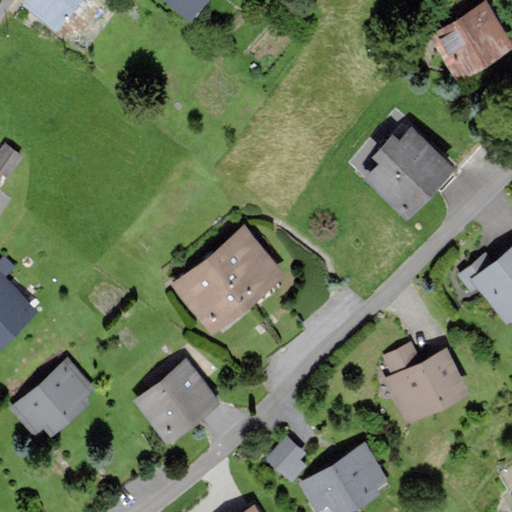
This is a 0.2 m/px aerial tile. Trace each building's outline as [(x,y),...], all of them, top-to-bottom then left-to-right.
[(30,0),(29,2),(58,25),(78,0),(30,0)] [(171,0),(193,17),(206,0),(171,0)] [(435,34),(460,77),(511,47),(504,35),(501,29),(486,4),(435,34)] [(368,178),(407,215),(451,170),(413,133),(400,146),(392,139),(374,157),(381,164),(380,166),(368,178)] [(178,283),(215,331),(249,305),(283,278),(246,231),(178,283)] [(476,279),(507,319),(511,315),(511,251),(510,254),(476,279)] [(0,274),(0,343),(35,312),(8,284),(0,274)] [(388,379),(407,421),(464,394),(446,354),(427,362),(419,366),(411,348),(386,360),(394,377),(388,379)] [(13,409),(42,440),(94,392),(65,361),(13,409)] [(139,404),(168,441),(218,401),(189,364),(168,380),(139,404)] [(287,438),(270,460),(292,478),(303,465),(295,460),(303,451),(287,438)] [(331,468),(305,484),(321,511),(339,511),(386,484),(365,448),(331,468)]
